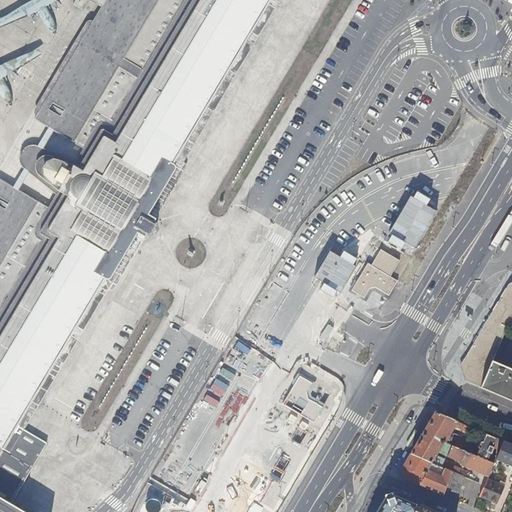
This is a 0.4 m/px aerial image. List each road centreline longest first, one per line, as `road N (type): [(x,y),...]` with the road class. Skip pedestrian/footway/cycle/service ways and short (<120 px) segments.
road 1 (unclassified): [(442,28),(396,45),(126,492),(106,511)]
road 2 (primary): [(511,162),(392,352)]
road 3 (unknown): [(399,341),(346,305),(334,301),(315,312),(327,346),(375,382)]
road 4 (primary): [(392,352),(300,511)]
road 5 (residential): [(356,503),(373,474),(461,511)]
road 6 (primary): [(345,475),(410,367)]
